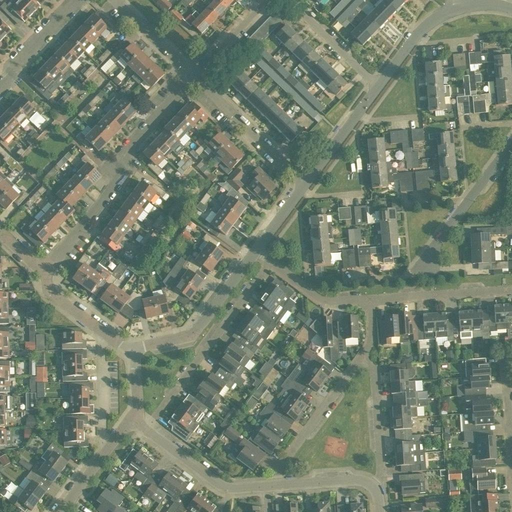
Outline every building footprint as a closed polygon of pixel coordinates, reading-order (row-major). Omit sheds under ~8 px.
[(24,23),(32,15),(16,0),(12,0),(7,6),(4,3),(0,7),(0,8),(12,20),(16,15),(24,23)] [(16,0),(32,15),(40,7),(32,0),(16,0)] [(166,13),(171,7),(164,0),(159,0),(156,4),(166,13)] [(223,12),(225,9),(215,0),(205,0),(203,3),(208,8),(208,9),(217,18),(219,19),(221,19),(224,15),(224,13),(223,12)] [(235,3),(235,2),(233,0),(215,0),(225,9),(229,5),(231,6),(233,6),(235,3)] [(342,10),(350,1),(349,0),(342,0),(337,5),(342,10)] [(363,1),(364,0),(355,0),(353,3),(357,7),(361,11),(367,5),(363,1)] [(387,20),(395,11),(384,0),(376,9),(387,20)] [(395,11),(403,2),(400,0),(384,0),(395,11)] [(185,9),(188,6),(182,1),(179,3),(185,9)] [(354,10),(357,7),(353,3),(344,12),(352,19),(358,14),(354,10)] [(334,19),(342,10),(337,5),(329,14),(334,19)] [(177,24),(183,18),(174,9),(168,15),(177,24)] [(209,26),(217,18),(208,9),(200,17),(199,17),(209,26)] [(379,28),(387,20),(376,9),(367,17),(379,28)] [(0,36),(3,39),(11,31),(4,25),(9,20),(0,12),(0,36)] [(199,17),(200,17),(195,12),(191,17),(196,21),(191,26),(201,35),(209,26),(199,17)] [(352,20),(352,19),(344,12),(336,21),(344,28),(349,23),(356,29),(351,35),(362,45),(370,37),(359,26),(352,20)] [(267,20),(275,28),(281,22),(272,14),(267,20)] [(84,24),(98,37),(106,29),(111,34),(116,29),(105,19),(101,23),(92,15),(84,24)] [(370,37),(379,28),(367,17),(359,26),(370,37)] [(270,34),(275,28),(267,20),(262,25),(270,34)] [(91,45),(98,37),(84,24),(77,31),(91,45)] [(265,39),(270,34),(262,25),(256,31),(265,39)] [(284,46),(294,35),(286,26),(275,37),(284,46)] [(84,52),(91,45),(77,31),(70,39),(84,52)] [(260,45),(265,39),(256,31),(251,36),(260,45)] [(292,54),(303,43),(294,35),(284,46),(292,54)] [(255,50),(260,45),(251,36),(246,42),(255,50)] [(127,66),(141,52),(133,44),(125,53),(120,48),(128,40),(125,38),(112,52),(114,55),(109,60),(114,64),(120,59),(127,66)] [(76,60),(84,52),(70,39),(62,47),(76,60)] [(301,62),(311,51),(303,43),(292,54),(301,62)] [(69,68),(76,60),(62,47),(55,55),(69,68)] [(102,55),(106,59),(111,54),(107,50),(102,55)] [(267,62),(272,58),(263,50),(259,54),(267,62)] [(493,70),(509,68),(508,56),(502,57),(502,50),(492,51),(493,53),(479,55),(479,53),(474,54),(475,66),(480,65),(480,64),(493,63),(493,70)] [(309,71),(320,60),(311,51),(301,62),(309,71)] [(135,73),(148,60),(141,52),(127,66),(135,73)] [(62,76),(69,68),(55,55),(48,63),(62,76)] [(102,63),(106,59),(102,55),(98,60),(102,63)] [(457,55),(452,56),(453,68),(448,68),(449,74),(465,72),(464,66),(459,67),(457,55)] [(261,69),(265,65),(257,56),(252,61),(261,69)] [(276,71),(280,66),(272,58),(267,62),(276,71)] [(143,81),(156,67),(148,60),(135,73),(143,81)] [(318,79),(329,68),(320,60),(309,71),(318,79)] [(54,84),(62,76),(48,63),(40,71),(54,84)] [(425,76),(440,74),(439,63),(424,64),(425,76)] [(270,78),(274,73),(265,65),(261,69),(270,78)] [(87,71),(91,74),(96,69),(92,66),(87,71)] [(289,74),(289,75),(292,72),(286,66),(284,69),(280,66),(276,71),(284,79),(289,74)] [(156,67),(143,81),(150,88),(145,93),(150,98),(160,87),(156,83),(164,75),(156,67)] [(91,74),(87,71),(84,68),(80,73),(87,79),(91,74)] [(326,88),(337,77),(329,68),(318,79),(326,88)] [(495,81),(510,80),(509,68),(493,70),(494,71),(488,71),(489,77),(494,77),(495,81)] [(47,92),(54,84),(40,71),(33,79),(40,86),(36,90),(48,101),(52,96),(47,92)] [(238,93),(249,82),(240,73),(229,84),(238,93)] [(278,86),(283,81),(274,73),(270,78),(278,86)] [(297,83),(289,75),(289,74),(284,79),(293,87),(297,83)] [(426,88),(441,86),(440,74),(425,76),(426,88)] [(117,86),(121,82),(116,77),(112,81),(117,86)] [(337,77),(326,88),(335,97),(346,85),(337,77)] [(496,94),(511,92),(510,80),(495,81),(496,94)] [(72,86),(76,90),(81,85),(77,81),(72,86)] [(287,94),(291,90),(283,81),(278,86),(287,94)] [(247,101),(258,90),(249,82),(238,93),(247,101)] [(302,95),(306,91),(297,83),(293,87),(302,95)] [(468,84),(469,92),(476,92),(475,83),(468,84)] [(71,95),(76,90),(72,86),(68,91),(71,95)] [(426,88),(427,100),(443,99),(449,98),(448,86),(441,86),(426,88)] [(123,91),(128,96),(132,93),(127,88),(123,91)] [(128,96),(123,91),(121,90),(109,102),(115,108),(115,107),(129,121),(137,113),(128,105),(132,100),(128,96)] [(256,109),(266,98),(258,90),(247,101),(256,109)] [(295,102),(300,98),(291,90),(287,94),(295,102)] [(310,104),(315,99),(306,91),(302,95),(310,104)] [(478,102),(479,114),(485,114),(484,100),(496,99),(497,106),(511,104),(511,99),(511,92),(496,94),(471,96),(472,103),(478,102)] [(92,100),(96,104),(100,99),(97,96),(92,100)] [(14,106),(28,119),(36,111),(40,115),(44,111),(33,101),(30,105),(22,97),(14,106)] [(462,104),(467,103),(467,97),(455,98),(457,116),(463,116),(462,104)] [(264,118),(275,107),(266,98),(256,109),(264,118)] [(304,111),(308,106),(300,98),(295,102),(304,111)] [(315,99),(310,104),(319,113),(324,108),(315,99)] [(443,99),(427,100),(428,113),(450,111),(450,105),(443,106),(443,99)] [(96,104),(92,100),(85,108),(88,112),(91,108),(100,116),(104,112),(96,104)] [(178,113),(192,126),(199,119),(206,126),(211,121),(200,110),(196,115),(186,105),(178,113)] [(20,127),(28,119),(14,106),(6,113),(20,127)] [(308,106),(304,111),(313,119),(317,115),(308,106)] [(121,128),(129,121),(115,107),(115,108),(108,115),(121,128)] [(273,126),(283,115),(275,107),(264,118),(273,126)] [(81,120),(88,112),(85,108),(82,111),(77,116),(81,120)] [(0,122),(13,135),(20,127),(6,113),(0,119),(0,122)] [(185,134),(192,126),(178,113),(171,121),(185,134)] [(114,136),(121,128),(108,115),(100,123),(114,136)] [(281,134),(292,123),(283,115),(273,126),(281,134)] [(177,142),(185,134),(171,121),(163,129),(165,131),(165,130),(177,142)] [(0,137),(5,143),(13,135),(0,122),(0,137)] [(107,144),(114,136),(100,123),(93,131),(107,144)] [(292,123),(281,134),(290,143),(301,132),(292,123)] [(179,143),(177,142),(165,130),(165,131),(157,138),(171,151),(179,143)] [(99,152),(107,144),(93,131),(85,139),(80,133),(75,138),(86,149),(91,144),(99,152)] [(390,145),(401,144),(400,132),(389,133),(390,145)] [(31,137),(35,141),(39,137),(35,133),(31,137)] [(214,155),(227,141),(219,133),(207,146),(205,147),(214,155)] [(436,146),(452,145),(451,133),(428,135),(429,140),(436,140),(436,146)] [(30,146),(35,141),(31,137),(26,142),(30,146)] [(164,159),(171,151),(157,138),(150,146),(164,159)] [(368,153),(383,152),(382,139),(366,141),(368,153)] [(221,162),(235,148),(227,141),(214,155),(221,162)] [(437,159),(453,157),(452,145),(436,146),(437,158),(437,159)] [(157,167),(164,159),(150,146),(142,154),(151,162),(147,167),(157,177),(162,172),(157,167)] [(19,157),(24,152),(20,148),(15,154),(19,157)] [(235,148),(221,162),(222,163),(218,167),(226,174),(243,156),(235,148)] [(411,161),(410,149),(408,150),(408,149),(401,150),(402,154),(405,154),(405,162),(411,161)] [(384,164),(384,163),(383,152),(368,153),(369,165),(384,164)] [(80,171),(94,184),(101,176),(93,169),(96,165),(85,155),(81,160),(86,165),(80,171)] [(438,171),(454,169),(453,157),(437,159),(437,158),(432,159),(432,166),(438,166),(438,171)] [(12,173),(19,166),(10,158),(5,163),(10,167),(8,169),(12,173)] [(185,164),(188,168),(193,163),(189,159),(185,164)] [(402,170),(412,169),(411,161),(405,162),(402,163),(402,170)] [(200,170),(204,166),(200,162),(196,167),(200,170)] [(370,177),(410,173),(396,174),(396,169),(391,169),(391,163),(384,163),(384,164),(369,165),(370,177)] [(184,172),(188,168),(185,164),(180,169),(184,172)] [(53,176),(61,168),(57,165),(49,172),(53,176)] [(19,166),(12,173),(16,177),(23,170),(19,166)] [(264,200),(276,188),(270,182),(271,181),(258,168),(251,176),(255,180),(247,188),(253,194),(255,192),(264,200)] [(236,193),(243,186),(238,181),(244,176),(237,169),(225,182),(236,193)] [(421,180),(422,191),(427,191),(426,179),(434,178),(433,176),(439,176),(439,183),(455,182),(454,169),(438,171),(414,173),(415,180),(421,180)] [(86,192),(94,184),(80,171),(72,179),(86,192)] [(48,182),(53,176),(49,172),(44,178),(48,182)] [(405,181),(410,181),(410,173),(370,177),(371,189),(387,188),(386,184),(393,184),(393,182),(399,182),(400,193),(406,192),(405,181)] [(210,174),(207,178),(212,183),(216,179),(210,174)] [(79,200),(86,192),(72,179),(65,187),(79,200)] [(0,201),(11,189),(4,182),(0,185),(0,201)] [(134,192),(150,203),(156,194),(141,183),(134,192)] [(36,193),(40,196),(45,191),(42,187),(36,193)] [(71,209),(79,200),(65,187),(57,196),(60,199),(61,199),(71,209)] [(11,189),(0,201),(0,207),(2,206),(7,211),(14,203),(18,206),(28,195),(23,190),(18,195),(11,189)] [(143,212),(150,203),(134,192),(128,201),(143,212)] [(33,204),(40,196),(36,193),(29,200),(33,204)] [(223,207),(239,218),(245,209),(230,198),(223,207)] [(75,212),(71,209),(61,199),(60,199),(52,208),(67,221),(75,212)] [(137,220),(143,212),(128,201),(122,209),(137,220)] [(204,206),(200,203),(196,208),(203,213),(206,208),(204,206)] [(233,227),(239,218),(223,207),(217,215),(233,227)] [(374,224),(394,222),(393,210),(374,212),(370,216),(365,212),(364,207),(359,208),(360,219),(355,220),(355,226),(374,224)] [(59,229),(67,221),(52,208),(45,216),(59,229)] [(131,229),(137,220),(122,209),(116,218),(131,229)] [(311,230),(332,228),(331,223),(326,223),(324,210),(316,210),(317,218),(310,218),(311,230)] [(226,236),(233,227),(217,215),(210,224),(226,236)] [(52,237),(59,229),(45,216),(38,224),(52,237)] [(125,237),(131,229),(116,218),(110,226),(125,237)] [(157,229),(161,224),(156,221),(152,226),(157,229)] [(375,236),(395,234),(394,222),(374,224),(375,236)] [(45,245),(52,237),(38,224),(31,231),(25,225),(20,230),(32,240),(35,236),(45,245)] [(118,246),(125,237),(110,226),(103,235),(118,246)] [(490,236),(511,234),(511,227),(489,229),(490,236)] [(312,242),(327,241),(333,240),(332,228),(311,230),(312,242)] [(203,241),(198,249),(202,252),(217,263),(223,254),(208,243),(208,244),(206,243),(210,237),(206,234),(202,240),(203,241)] [(381,248),(396,247),(395,234),(375,236),(376,242),(381,241),(381,247),(381,248)] [(471,250),(494,249),(494,243),(488,244),(487,236),(470,237),(471,250)] [(144,247),(148,241),(144,238),(140,244),(144,247)] [(313,254),(328,253),(338,252),(337,245),(328,246),(327,241),(312,242),(313,254)] [(32,253),(37,248),(30,242),(26,246),(32,253)] [(363,257),(364,268),(369,268),(369,256),(382,255),(382,260),(397,259),(396,247),(381,248),(381,247),(357,250),(357,257),(363,257)] [(494,249),(471,250),(471,265),(489,264),(489,263),(491,263),(491,271),(493,270),(502,270),(507,270),(507,263),(495,263),(494,249)] [(347,258),(353,257),(352,250),(341,251),(343,270),(348,269),(347,258)] [(190,256),(186,262),(198,270),(201,266),(210,272),(217,263),(202,252),(196,261),(194,259),(190,256)] [(328,253),(313,254),(314,267),(329,265),(328,253)] [(82,287),(94,271),(85,265),(89,259),(83,255),(74,267),(80,271),(73,280),(82,287)] [(184,268),(177,277),(182,281),(182,280),(197,291),(203,282),(194,275),(198,270),(186,262),(182,267),(184,268)] [(114,271),(127,281),(133,272),(120,263),(114,271)] [(94,271),(82,287),(91,294),(103,278),(94,271)] [(170,283),(167,288),(170,292),(177,304),(183,295),(190,300),(197,291),(182,280),(182,281),(177,277),(171,285),(170,283)] [(264,294),(283,308),(293,294),(283,286),(279,292),(270,285),(264,294)] [(110,308),(122,292),(113,286),(101,301),(110,308)] [(131,299),(122,292),(110,308),(119,314),(126,306),(133,311),(135,302),(131,299)] [(0,309),(9,310),(9,294),(0,294),(0,309)] [(283,308),(264,294),(257,303),(265,310),(261,315),(277,326),(278,327),(281,323),(280,322),(288,311),(283,308)] [(154,299),(159,318),(170,315),(166,296),(154,299)] [(148,320),(159,318),(154,299),(143,302),(148,320)] [(496,330),(506,329),(504,306),(493,306),(494,318),(487,318),(487,321),(488,334),(489,334),(496,333),(496,330)] [(9,310),(0,309),(0,325),(9,325),(9,310)] [(304,323),(308,318),(300,311),(295,316),(304,323)] [(488,334),(487,321),(481,321),(480,311),(469,312),(471,338),(482,337),(482,339),(489,339),(489,334),(488,334)] [(459,339),(471,338),(469,312),(458,313),(458,322),(452,322),(452,325),(453,336),(459,335),(459,339)] [(242,323),(261,337),(268,328),(273,332),(277,326),(261,315),(258,320),(249,314),(242,323)] [(416,327),(416,321),(409,322),(409,314),(397,315),(399,338),(399,336),(408,335),(408,342),(417,341),(417,336),(416,327)] [(453,336),(452,325),(445,325),(444,314),(433,315),(435,338),(447,338),(447,342),(453,341),(453,336)] [(390,339),(399,338),(397,315),(397,317),(385,318),(385,321),(386,333),(380,333),(381,346),(391,345),(390,339)] [(435,338),(433,315),(422,315),(423,327),(416,327),(417,336),(423,335),(423,334),(425,333),(426,343),(435,343),(435,338)] [(338,346),(338,353),(346,353),(345,340),(357,339),(356,317),(343,318),(344,334),(337,334),(338,346)] [(338,346),(337,334),(337,340),(331,335),(330,318),(320,319),(320,325),(315,321),(308,328),(321,339),(322,349),(329,348),(330,362),(336,366),(338,353),(338,346)] [(254,347),(261,337),(242,323),(236,332),(244,338),(240,344),(245,347),(254,354),(257,349),(254,347)] [(0,343),(10,344),(9,328),(0,328),(0,343)] [(83,341),(83,334),(63,335),(63,350),(87,350),(87,341),(83,341)] [(10,344),(0,343),(0,359),(10,359),(10,344)] [(254,354),(245,347),(241,352),(231,345),(230,347),(228,346),(227,346),(223,351),(223,352),(225,354),(224,355),(226,356),(240,366),(245,370),(243,368),(254,354)] [(63,367),(83,367),(83,360),(88,360),(87,351),(63,352),(63,367)] [(448,361),(454,360),(453,351),(446,352),(448,361)] [(307,371),(323,383),(330,374),(320,366),(323,361),(313,354),(307,362),(311,365),(307,371)] [(238,379),(245,370),(240,366),(226,356),(219,365),(229,373),(225,377),(234,384),(234,383),(240,388),(243,383),(238,379)] [(263,380),(276,361),(270,357),(257,376),(263,380)] [(470,378),(490,377),(489,365),(477,366),(476,359),(464,360),(466,378),(469,378),(470,378)] [(0,378),(10,378),(10,362),(0,362),(0,378)] [(390,384),(407,382),(407,379),(412,379),(414,375),(414,371),(411,368),(411,364),(400,365),(401,372),(389,372),(390,384)] [(83,367),(63,367),(64,383),(88,382),(88,374),(83,374),(83,367)] [(268,386),(278,373),(272,368),(262,382),(268,386)] [(307,371),(303,368),(292,383),(302,390),(306,385),(316,393),(323,383),(307,371)] [(234,384),(225,377),(222,382),(212,375),(205,384),(203,383),(219,395),(225,387),(229,390),(234,384)] [(465,396),(477,396),(476,390),(478,389),(488,389),(488,377),(490,377),(470,378),(470,388),(464,389),(465,396)] [(10,378),(0,378),(0,393),(11,393),(10,378)] [(302,390),(292,383),(287,379),(283,384),(289,388),(286,391),(283,389),(279,395),(282,397),(302,412),(309,403),(299,395),(302,390)] [(402,394),(403,401),(417,400),(417,393),(408,394),(407,382),(390,384),(391,395),(392,395),(402,394)] [(219,395),(203,383),(196,393),(206,400),(202,405),(206,408),(211,411),(218,402),(213,399),(217,394),(219,395)] [(70,399),(90,399),(90,392),(94,392),(94,384),(70,384),(70,399)] [(254,394),(259,399),(266,390),(262,386),(254,394)] [(27,410),(36,410),(35,393),(26,394),(27,410)] [(10,399),(10,397),(0,396),(0,412),(6,412),(13,412),(13,411),(14,411),(14,399),(10,399)] [(472,414),(492,413),(492,412),(490,412),(489,401),(477,402),(477,396),(465,396),(465,404),(471,403),(472,414)] [(301,413),(302,412),(282,397),(275,407),(269,403),(266,407),(281,419),(285,414),(295,421),(296,422),(298,421),(303,416),(302,414),(301,413)] [(90,399),(70,399),(70,415),(95,414),(95,406),(90,406),(90,399)] [(403,408),(393,408),(392,408),(392,410),(389,411),(389,420),(393,419),(410,418),(417,417),(416,407),(418,407),(417,400),(403,401),(403,408)] [(206,408),(202,405),(198,402),(195,408),(185,401),(179,410),(197,423),(203,415),(202,414),(206,408)] [(240,411),(244,405),(239,401),(235,407),(240,411)] [(281,419),(266,407),(265,407),(259,415),(264,420),(260,426),(264,428),(281,441),(288,431),(278,424),(281,419)] [(199,424),(197,423),(179,410),(172,419),(180,425),(177,430),(186,437),(190,432),(192,433),(199,424)] [(470,432),(481,431),(481,425),(493,424),(492,413),(472,414),(469,414),(470,432)] [(26,419),(26,427),(35,427),(35,416),(27,416),(27,419),(26,419)] [(65,433),(85,432),(84,426),(89,425),(89,417),(64,418),(65,433)] [(395,455),(413,454),(412,447),(419,447),(418,443),(420,442),(420,436),(411,436),(410,418),(393,419),(394,431),(405,430),(406,443),(395,444),(395,455)] [(234,443),(241,434),(229,426),(223,434),(234,443)] [(274,450),(281,441),(264,428),(259,434),(255,431),(249,439),(260,448),(264,443),(274,450)] [(6,431),(0,430),(0,446),(6,447),(7,447),(7,445),(12,445),(11,431),(6,431)] [(477,450),(495,448),(494,437),(484,438),(483,431),(481,431),(470,432),(471,444),(477,443),(477,450)] [(85,432),(65,433),(65,448),(89,448),(89,439),(85,439),(85,432)] [(235,446),(227,457),(235,463),(237,459),(253,471),(261,460),(253,454),(251,452),(255,448),(252,446),(244,440),(238,448),(235,446)] [(47,462),(61,473),(68,464),(59,456),(62,451),(53,444),(42,459),(47,462)] [(495,448),(477,450),(478,456),(472,457),(472,468),(486,467),(485,460),(496,460),(495,448)] [(139,473),(150,458),(141,451),(133,462),(127,458),(120,468),(126,472),(130,466),(138,472),(139,473)] [(6,454),(0,457),(0,462),(2,467),(10,463),(6,454)] [(413,454),(395,455),(396,466),(410,466),(411,472),(420,471),(420,460),(413,460),(413,454)] [(145,495),(152,485),(147,481),(148,479),(159,465),(150,458),(139,473),(138,472),(134,477),(144,485),(139,491),(145,495)] [(22,459),(19,463),(29,470),(32,466),(22,459)] [(54,483),(61,473),(47,462),(40,471),(35,467),(31,473),(40,480),(44,475),(54,483)] [(485,475),(485,468),(471,469),(472,482),(477,481),(478,490),(495,488),(494,475),(485,475)] [(448,481),(461,480),(460,470),(447,471),(448,481)] [(37,485),(40,480),(31,473),(26,479),(31,483),(25,491),(39,502),(47,492),(37,485)] [(168,494),(179,479),(170,473),(158,489),(152,485),(145,495),(150,500),(155,493),(163,499),(167,494),(168,494)] [(402,495),(412,494),(419,494),(418,482),(424,482),(423,474),(409,475),(409,481),(401,482),(402,495)] [(108,476),(105,480),(114,486),(117,482),(108,476)] [(176,511),(181,507),(175,503),(188,486),(179,479),(168,494),(172,498),(170,500),(175,503),(168,511),(176,511)] [(32,511),(39,502),(25,491),(19,500),(14,496),(9,502),(19,509),(22,504),(32,511)] [(124,511),(118,507),(122,502),(107,491),(99,502),(110,510),(108,511),(124,511)] [(199,511),(208,501),(199,494),(191,504),(186,500),(181,507),(176,511),(184,511),(187,508),(192,511),(199,511)] [(485,502),(484,495),(469,496),(470,511),(497,511),(497,501),(485,502)] [(426,509),(442,508),(442,506),(448,505),(447,498),(425,499),(426,509)] [(199,511),(213,511),(217,508),(208,501),(199,511)] [(330,508),(329,502),(317,503),(318,509),(310,510),(310,511),(331,511),(331,508),(330,508)]
